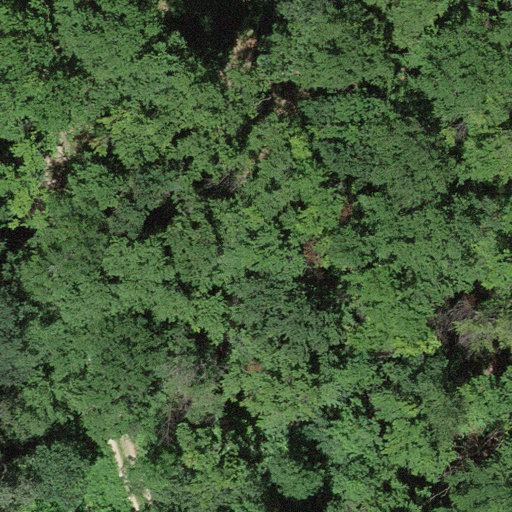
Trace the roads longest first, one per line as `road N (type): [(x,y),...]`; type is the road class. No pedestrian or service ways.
road 1 (track): [(147,511),(118,436),(25,0)]
road 2 (track): [(103,371),(276,124),(312,0)]
road 3 (track): [(118,436),(266,453),(435,511)]
